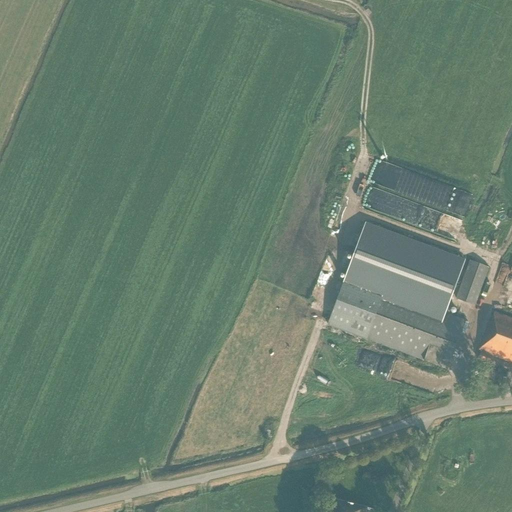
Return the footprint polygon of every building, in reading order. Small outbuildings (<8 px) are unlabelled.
[(404,175),(405,162),(386,161),(385,174),(404,175)] [(464,261),(365,224),(328,325),(447,369),(465,321),(445,313),(464,261)] [(456,298),(475,305),(489,268),(470,261),(456,298)] [(511,312),(506,310),(504,315),(494,312),(491,322),(489,321),(478,350),(481,351),(478,359),(489,363),(492,355),(511,362),(511,312)] [(323,363),(335,371),(341,363),(329,355),(323,363)] [(371,511),(372,509),(367,508),(368,508),(333,499),(329,511),(371,511)]
